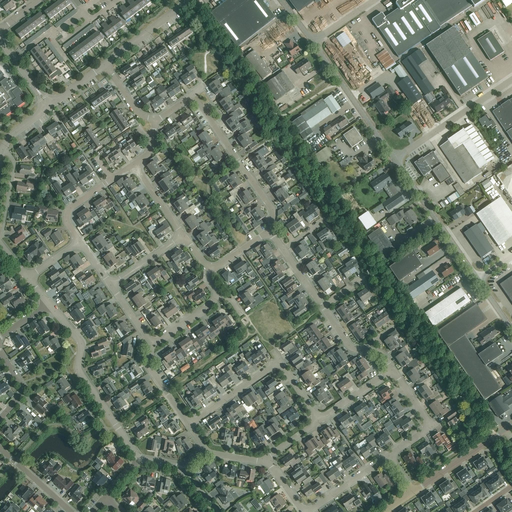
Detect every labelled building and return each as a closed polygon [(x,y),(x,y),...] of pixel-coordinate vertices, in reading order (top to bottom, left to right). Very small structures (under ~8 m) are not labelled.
[(4,0),(6,2),(2,5),(6,11),(10,9),(11,10),(15,7),(11,2),(12,0),(4,0)] [(62,10),(67,7),(61,0),(60,0),(57,3),(62,10)] [(134,15),(138,12),(129,0),(127,2),(131,7),(129,8),(134,15)] [(142,9),(137,2),(135,4),(131,0),(129,0),(138,12),(142,9)] [(142,9),(146,6),(141,0),(138,0),(139,0),(137,2),(142,9)] [(237,48),(275,18),(261,0),(227,0),(210,13),(237,48)] [(289,0),(298,11),(312,0),(314,0),(317,3),(320,0),(289,0)] [(399,8),(392,13),(415,46),(440,29),(441,30),(445,27),(444,25),(472,6),(474,8),(485,0),(401,0),(396,4),(399,8)] [(58,14),(62,10),(57,3),(53,6),(58,14)] [(134,15),(129,8),(127,10),(123,5),(121,7),(130,18),(134,15)] [(54,17),(58,14),(53,6),(48,9),(54,17)] [(126,22),(130,18),(121,7),(119,8),(123,13),(120,15),(126,22)] [(50,20),(54,17),(48,9),(44,12),(50,20)] [(484,20),(482,16),(480,16),(478,10),(473,12),(478,23),(484,20)] [(36,16),(42,24),(46,20),(40,13),(36,16)] [(398,58),(415,46),(392,13),(385,18),(382,14),(372,20),(398,58)] [(38,27),(42,24),(36,16),(32,19),(38,27)] [(117,26),(120,29),(124,26),(122,23),(119,19),(117,21),(113,16),(111,18),(117,26)] [(116,32),(120,29),(117,26),(111,18),(109,19),(113,24),(111,25),(113,29),(116,32)] [(33,30),(38,27),(32,19),(28,22),(33,30)] [(29,33),(33,30),(28,22),(24,25),(29,33)] [(109,32),(112,36),(116,32),(113,29),(111,25),(109,27),(105,22),(103,24),(109,32)] [(108,39),(112,36),(109,32),(103,24),(101,26),(105,30),(102,32),(105,35),(108,39)] [(187,24),(184,26),(187,29),(185,30),(189,37),(193,35),(194,34),(189,27),(187,24)] [(25,36),(29,33),(24,25),(19,29),(25,36)] [(460,97),(488,78),(471,53),(454,27),(426,46),(443,71),(460,97)] [(281,38),(289,32),(285,28),(278,33),(281,38)] [(21,39),(25,36),(19,29),(15,32),(21,39)] [(189,37),(185,30),(182,32),(180,29),(178,30),(185,40),(189,37)] [(181,43),(185,40),(178,30),(176,31),(178,35),(176,36),(181,43)] [(93,35),(99,43),(103,39),(98,32),(93,35)] [(490,61),(504,52),(491,32),(477,41),(490,61)] [(181,43),(176,36),(174,38),(172,34),(170,36),(177,46),(181,43)] [(95,46),(99,43),(93,35),(89,38),(95,46)] [(173,49),(177,46),(170,36),(168,37),(170,40),(168,42),(170,45),(168,46),(170,50),(173,49)] [(91,49),(95,46),(89,38),(85,41),(91,49)] [(294,45),(290,40),(285,44),(288,49),(287,50),(292,56),(300,50),(296,44),(294,45)] [(384,71),(394,65),(378,40),(374,42),(372,40),(366,43),(384,71)] [(87,52),(91,49),(85,41),(81,45),(87,52)] [(160,50),(164,57),(169,54),(164,47),(162,44),(159,45),(162,49),(160,50)] [(77,48),(82,55),(87,52),(81,45),(77,48)] [(252,45),(241,53),(243,56),(254,48),(252,45)] [(34,56),(41,50),(38,46),(31,52),(34,56)] [(78,58),(82,55),(77,48),(73,51),(78,58)] [(164,57),(160,50),(157,52),(155,48),(153,50),(160,60),(164,57)] [(41,50),(34,56),(37,60),(44,54),(41,50)] [(156,63),(160,60),(153,50),(151,51),(153,54),(151,56),(156,63)] [(429,104),(436,100),(431,92),(434,90),(418,66),(427,60),(419,50),(402,61),(405,66),(425,95),(423,96),(429,104)] [(74,61),(78,58),(73,51),(69,54),(74,61)] [(263,79),(271,73),(254,51),(246,57),(263,79)] [(40,64),(47,59),(44,54),(37,60),(40,64)] [(156,63),(151,56),(149,57),(147,54),(145,56),(152,66),(156,63)] [(147,69),(152,66),(145,56),(143,57),(145,60),(143,62),(147,69)] [(43,68),(50,63),(47,59),(40,64),(43,68)] [(302,73),(305,71),(311,67),(306,59),(297,66),(293,68),(297,74),(301,72),(302,73)] [(46,72),(53,67),(50,63),(43,68),(46,72)] [(139,70),(136,65),(131,68),(129,65),(121,70),(125,76),(129,74),(131,76),(139,70)] [(185,74),(191,82),(196,79),(193,75),(196,72),(191,65),(186,69),(188,72),(185,74)] [(412,105),(420,100),(422,98),(408,77),(400,65),(393,70),(402,81),(398,84),(412,105)] [(155,72),(150,75),(152,77),(160,72),(157,66),(153,69),(155,72)] [(53,67),(46,72),(52,80),(58,75),(59,77),(63,74),(59,69),(56,71),(53,67)] [(144,78),(139,72),(132,78),(134,81),(130,83),(134,89),(143,83),(141,80),(144,78)] [(191,82),(185,74),(183,76),(181,73),(179,75),(177,72),(174,75),(180,84),(183,81),(186,86),(191,82)] [(276,101),(277,100),(295,88),(283,72),(265,84),(276,101)] [(213,90),(221,85),(217,80),(220,78),(218,75),(211,79),(213,83),(209,86),(213,90)] [(0,120),(13,111),(14,112),(19,109),(18,107),(24,103),(20,96),(23,94),(18,88),(12,79),(9,81),(7,78),(0,83),(3,87),(0,88),(0,120)] [(171,88),(176,95),(181,92),(178,88),(180,86),(176,79),(171,83),(173,86),(171,88)] [(373,99),(383,91),(378,83),(367,91),(373,99)] [(221,97),(230,91),(231,90),(228,86),(224,89),(221,85),(213,90),(216,95),(218,94),(221,97)] [(176,95),(171,88),(168,90),(166,86),(163,88),(162,86),(159,88),(165,97),(168,95),(171,99),(176,95)] [(391,97),(395,94),(390,87),(386,90),(391,97)] [(161,99),(165,97),(159,88),(155,90),(157,92),(152,95),(152,96),(159,107),(164,103),(161,99)] [(101,90),(108,100),(112,97),(107,90),(105,92),(103,89),(101,90)] [(104,103),(108,100),(101,90),(99,92),(101,95),(99,96),(104,103)] [(223,108),(231,102),(228,97),(232,94),(230,91),(221,97),(223,100),(220,103),(223,108)] [(384,115),(385,114),(389,111),(382,100),(389,96),(386,92),(375,100),(377,103),(375,105),(382,116),(384,114),(384,115)] [(92,96),(99,106),(104,103),(99,96),(97,98),(94,94),(92,96)] [(341,108),(335,100),(332,95),(324,101),(323,99),(300,114),(302,116),(292,123),(303,140),(313,133),(310,129),(318,123),(331,114),(332,113),(332,114),(341,108)] [(95,109),(99,106),(92,96),(90,97),(93,101),(90,102),(95,109)] [(152,96),(147,99),(146,97),(142,100),(148,109),(152,106),(154,110),(159,107),(152,96)] [(451,102),(446,96),(437,102),(436,101),(431,104),(437,112),(445,107),(451,102)] [(511,141),(511,99),(493,113),(511,141)] [(233,113),(239,109),(241,107),(239,104),(235,107),(231,102),(223,108),(227,112),(231,110),(233,113)] [(79,105),(86,115),(90,112),(86,106),(83,107),(81,104),(79,105)] [(82,118),(86,115),(79,105),(77,107),(79,110),(77,111),(82,118)] [(113,118),(122,111),(121,110),(119,111),(117,109),(110,114),(113,118)] [(229,128),(240,120),(238,117),(243,114),(239,109),(233,113),(227,117),(230,120),(226,122),(228,125),(227,125),(229,128)] [(82,118),(77,111),(75,113),(73,110),(70,111),(77,121),(82,118)] [(72,128),(74,126),(73,124),(77,121),(70,111),(68,113),(71,116),(69,117),(71,120),(68,122),(72,128)] [(115,121),(122,116),(121,115),(123,113),(122,111),(113,118),(115,121)] [(182,115),(189,125),(194,122),(195,123),(198,121),(194,116),(191,118),(189,115),(187,117),(184,113),(182,115)] [(189,125),(182,115),(180,116),(183,120),(177,124),(179,127),(183,132),(187,130),(185,128),(189,125)] [(117,125),(127,118),(126,117),(123,118),(122,116),(115,121),(117,125)] [(489,122),(485,116),(478,121),(482,127),(485,125),(487,128),(490,126),(491,129),(496,126),(492,120),(489,122)] [(120,128),(127,123),(126,122),(128,120),(127,118),(117,125),(120,128)] [(339,119),(322,131),(326,136),(332,131),(331,130),(338,125),(340,129),(348,124),(344,118),(340,121),(339,119)] [(240,125),(238,122),(229,128),(231,131),(231,130),(233,133),(237,130),(239,133),(250,125),(247,120),(240,125)] [(400,130),(397,132),(400,137),(401,138),(411,131),(410,130),(413,128),(409,122),(399,129),(400,130)] [(52,126),(59,137),(63,133),(65,136),(69,134),(62,124),(59,126),(56,123),(52,126)] [(127,123),(120,128),(122,132),(129,127),(132,125),(130,124),(128,125),(127,123)] [(183,132),(179,127),(175,129),(173,126),(171,128),(168,125),(166,126),(173,136),(178,133),(179,135),(183,132)] [(241,144),(249,138),(246,133),(253,128),(250,125),(239,133),(241,137),(238,139),(241,144)] [(494,158),(472,125),(464,130),(464,129),(448,140),(448,141),(440,147),(465,184),(482,173),(479,169),(494,158)] [(54,140),(59,137),(52,126),(47,129),(49,133),(45,135),(56,150),(58,148),(56,145),(57,144),(55,142),(54,140)] [(173,136),(166,126),(164,128),(167,131),(164,132),(165,133),(163,135),(166,140),(169,138),(169,139),(170,139),(171,140),(173,138),(173,137),(173,136)] [(73,135),(79,131),(82,129),(81,127),(78,129),(72,133),(73,135)] [(85,137),(92,132),(90,128),(83,133),(83,134),(81,135),(82,137),(84,135),(85,137)] [(352,148),(363,140),(354,128),(343,136),(352,148)] [(85,142),(95,135),(92,132),(85,137),(86,139),(84,140),(85,142)] [(202,142),(209,137),(206,132),(201,135),(198,132),(193,136),(197,142),(200,139),(202,142)] [(52,152),(56,150),(45,135),(42,137),(41,135),(36,138),(41,147),(46,143),(48,146),(52,152)] [(90,144),(97,139),(95,135),(85,142),(87,144),(89,142),(90,144)] [(127,142),(134,152),(136,151),(134,147),(136,146),(136,147),(139,145),(132,135),(129,137),(131,139),(127,142)] [(213,141),(209,137),(202,142),(204,144),(200,147),(202,149),(197,152),(199,156),(201,155),(211,148),(214,146),(211,142),(213,141)] [(41,147),(36,138),(30,142),(33,145),(30,147),(40,163),(44,161),(38,153),(43,149),(41,147)] [(249,138),(241,144),(244,149),(249,146),(251,149),(257,145),(255,141),(253,143),(249,138)] [(90,149),(100,142),(97,139),(90,144),(91,146),(89,147),(90,149)] [(100,142),(90,149),(91,151),(94,149),(95,151),(102,146),(100,142)] [(123,145),(121,143),(118,145),(121,149),(120,149),(121,151),(124,154),(129,150),(132,154),(134,152),(127,142),(123,145)] [(26,151),(22,146),(16,150),(23,160),(28,157),(30,160),(35,156),(31,151),(28,153),(26,151)] [(111,153),(118,163),(120,162),(118,158),(120,157),(118,153),(121,151),(120,149),(118,146),(114,148),(115,150),(111,153)] [(201,155),(199,156),(201,159),(203,158),(206,156),(208,158),(210,160),(213,158),(221,153),(217,148),(216,149),(213,151),(211,148),(201,155)] [(256,165),(265,159),(263,156),(267,154),(263,148),(254,154),(257,157),(252,160),(256,165)] [(317,165),(324,161),(325,163),(332,158),(325,148),(312,157),(317,165)] [(439,155),(436,151),(433,152),(423,158),(422,158),(414,163),(423,177),(431,171),(440,185),(446,181),(449,186),(457,180),(439,155)] [(116,164),(118,163),(111,153),(107,156),(105,153),(102,155),(109,165),(114,161),(116,164)] [(221,153),(213,158),(215,160),(211,163),(215,169),(222,164),(220,161),(224,158),(221,153)] [(368,160),(364,154),(358,158),(363,164),(361,165),(366,171),(367,171),(368,172),(372,169),(371,168),(375,165),(371,158),(368,160)] [(151,171),(158,166),(156,164),(160,161),(156,156),(149,161),(151,163),(147,166),(151,171)] [(266,171),(274,164),(270,159),(265,163),(263,160),(265,159),(256,165),(259,170),(263,167),(266,171)] [(503,174),(496,180),(511,202),(511,179),(511,178),(511,177),(511,163),(504,169),(501,172),(503,174)] [(267,182),(276,176),(274,173),(276,172),(275,169),(277,168),(274,164),(266,171),(268,174),(264,177),(267,182)] [(493,174),(502,167),(500,165),(491,173),(493,174)] [(34,181),(35,175),(31,175),(32,168),(21,166),(20,174),(28,176),(27,179),(34,181)] [(84,172),(82,174),(88,182),(93,179),(90,175),(93,173),(89,166),(83,170),(84,172)] [(158,166),(151,171),(154,176),(158,173),(160,176),(167,172),(163,166),(159,169),(158,166)] [(286,180),(296,174),(294,170),(284,177),(286,180)] [(77,172),(72,175),(78,184),(80,182),(83,186),(88,182),(82,174),(80,175),(77,172)] [(162,188),(172,181),(169,176),(170,175),(168,172),(161,177),(163,180),(159,183),(162,188)] [(66,186),(72,194),(77,190),(73,185),(76,183),(70,174),(65,177),(69,183),(66,186)] [(229,174),(220,180),(222,183),(225,181),(228,186),(239,179),(235,174),(231,177),(229,174)] [(391,181),(386,174),(382,177),(382,176),(371,184),(376,192),(383,188),(383,187),(386,185),(389,188),(393,185),(390,182),(391,181)] [(276,188),(285,182),(285,181),(283,178),(281,179),(280,177),(278,178),(276,176),(267,182),(271,187),(274,184),(276,188)] [(126,188),(133,183),(130,178),(126,181),(123,178),(117,183),(121,188),(124,186),(126,188)] [(232,196),(240,190),(238,187),(242,184),(239,179),(231,185),(234,190),(229,193),(232,196)] [(485,190),(492,185),(488,179),(481,184),(485,190)] [(33,188),(34,182),(28,181),(27,185),(18,183),(17,190),(27,192),(27,187),(33,188)] [(172,181),(162,188),(164,190),(163,191),(165,193),(166,193),(170,190),(172,193),(180,188),(178,184),(176,184),(175,185),(172,181)] [(72,194),(66,186),(62,188),(58,182),(53,186),(60,196),(64,193),(67,197),(72,194)] [(278,199),(286,193),(289,191),(286,186),(287,185),(285,182),(276,188),(279,191),(274,194),(278,199)] [(126,188),(122,191),(124,193),(128,199),(135,194),(132,191),(137,188),(133,183),(126,188)] [(456,183),(452,186),(458,196),(463,193),(456,183)] [(393,185),(389,188),(394,196),(382,204),(388,212),(405,201),(399,193),(399,194),(393,185)] [(232,196),(228,199),(231,202),(236,198),(239,203),(250,196),(247,191),(243,193),(240,190),(232,196)] [(454,192),(444,199),(448,204),(458,198),(454,192)] [(178,202),(174,204),(177,209),(185,204),(188,202),(185,197),(185,196),(183,193),(176,198),(178,202)] [(286,193),(278,199),(281,204),(285,201),(288,204),(289,203),(296,198),(294,195),(289,198),(286,193)] [(139,198),(136,194),(130,199),(135,207),(136,207),(146,200),(143,195),(139,198)] [(192,204),(199,199),(196,195),(189,200),(192,204)] [(243,212),(252,207),(249,203),(254,200),(250,196),(239,203),(243,208),(240,209),(242,211),(243,213),(243,212)] [(98,201),(104,210),(107,208),(108,210),(114,206),(110,199),(106,202),(103,197),(98,201)] [(498,246),(511,236),(511,213),(508,208),(501,197),(476,214),(483,225),(498,246)] [(299,201),(297,198),(290,203),(292,206),(299,201)] [(146,200),(138,205),(141,210),(139,212),(141,215),(148,211),(145,207),(149,205),(146,200)] [(102,211),(104,210),(98,201),(94,204),(96,208),(93,211),(99,219),(102,217),(101,215),(103,213),(102,211)] [(308,207),(305,209),(313,220),(318,216),(315,212),(319,210),(314,203),(309,207),(308,207)] [(187,215),(194,210),(196,208),(194,205),(189,208),(185,204),(177,209),(181,214),(185,211),(187,215)] [(469,207),(465,209),(462,205),(459,207),(459,206),(456,209),(457,209),(450,214),(455,220),(464,214),(466,213),(466,214),(468,217),(473,213),(469,207)] [(11,219),(12,219),(21,221),(22,216),(25,216),(26,212),(34,213),(35,208),(24,206),(23,210),(15,209),(14,214),(12,214),(11,219)] [(46,221),(56,222),(57,222),(58,215),(57,215),(57,211),(48,210),(48,207),(37,206),(37,214),(47,215),(46,221)] [(253,218),(262,212),(258,207),(254,210),(252,207),(243,212),(246,216),(247,215),(249,217),(251,216),(253,218)] [(99,219),(93,211),(90,213),(87,209),(82,212),(89,222),(91,220),(94,218),(96,222),(99,220),(99,219)] [(189,226),(197,220),(194,215),(196,213),(194,210),(187,215),(189,218),(185,221),(189,226)] [(400,212),(399,210),(395,213),(395,214),(387,220),(391,226),(399,221),(404,218),(407,223),(408,222),(410,226),(417,221),(413,215),(414,214),(411,210),(405,214),(403,210),(400,212)] [(313,220),(308,212),(306,214),(303,211),(298,215),(302,221),(302,222),(306,219),(308,223),(313,220)] [(79,218),(75,221),(76,223),(80,228),(89,222),(82,212),(77,215),(79,218)] [(262,212),(253,218),(254,220),(252,222),(254,224),(252,225),(255,229),(263,223),(262,224),(260,220),(265,217),(262,212)] [(291,223),(297,231),(302,228),(299,224),(302,221),(298,215),(296,212),(292,215),(293,216),(291,218),(294,221),(291,223)] [(376,224),(368,212),(358,219),(366,231),(376,224)] [(297,231),(291,223),(288,225),(286,221),(284,223),(282,219),(277,223),(283,231),(286,229),(287,230),(288,229),(292,235),(297,231)] [(160,229),(165,237),(170,233),(167,229),(170,227),(165,220),(160,224),(162,228),(160,229)] [(199,223),(197,220),(189,226),(192,231),(196,228),(199,231),(206,226),(205,223),(204,222),(203,223),(201,221),(199,223)] [(206,226),(199,231),(201,234),(197,237),(200,242),(209,236),(207,234),(210,231),(208,228),(212,225),(210,223),(209,223),(206,226)] [(486,230),(481,223),(477,226),(476,225),(464,233),(481,258),(493,250),(482,233),(486,230)] [(16,245),(25,238),(22,233),(25,231),(22,226),(16,230),(18,234),(12,238),(16,245)] [(165,237),(160,229),(157,231),(155,228),(149,232),(153,238),(157,236),(160,240),(165,237)] [(384,260),(396,251),(380,228),(368,237),(384,260)] [(54,234),(50,229),(47,230),(47,229),(42,232),(46,238),(50,235),(57,246),(64,241),(61,237),(62,236),(58,231),(54,234)] [(322,232),(327,239),(329,237),(331,240),(336,237),(332,232),(330,234),(327,229),(322,232)] [(96,247),(105,241),(103,238),(106,236),(102,230),(95,235),(98,238),(93,242),(96,247)] [(322,243),(327,239),(322,232),(317,236),(320,241),(318,242),(324,250),(326,249),(322,243)] [(209,236),(200,242),(204,247),(208,244),(210,247),(218,242),(212,234),(209,236)] [(134,246),(140,254),(145,250),(141,245),(145,243),(141,237),(137,240),(139,242),(134,246)] [(123,240),(120,242),(129,255),(132,253),(135,257),(140,254),(134,246),(131,248),(127,243),(126,244),(123,240)] [(300,246),(295,250),(298,255),(305,250),(308,248),(307,245),(304,240),(298,244),(300,246)] [(107,251),(113,247),(109,241),(106,243),(105,241),(96,247),(99,251),(104,248),(107,251)] [(39,245),(37,243),(31,247),(32,249),(24,254),(29,262),(37,256),(38,258),(45,254),(44,252),(47,250),(42,243),(39,245)] [(263,255),(271,250),(269,247),(270,246),(268,244),(266,243),(263,246),(264,247),(262,248),(260,244),(253,249),(256,253),(260,250),(263,255)] [(430,257),(439,250),(433,243),(424,249),(430,257)] [(217,244),(210,249),(212,251),(208,254),(212,259),(215,256),(216,257),(217,258),(218,258),(219,257),(219,256),(219,255),(218,254),(220,253),(218,250),(221,249),(217,244)] [(107,263),(115,258),(113,256),(117,252),(113,247),(107,251),(109,255),(104,258),(105,260),(105,261),(107,263)] [(305,250),(298,255),(302,260),(307,256),(308,258),(315,254),(312,249),(310,251),(308,248),(305,250)] [(175,253),(182,263),(184,261),(185,263),(191,259),(186,252),(183,254),(180,250),(175,253)] [(274,255),(271,250),(263,255),(261,256),(263,258),(261,260),(263,262),(261,263),(264,267),(264,266),(271,261),(269,258),(274,255)] [(412,252),(389,268),(399,282),(422,266),(412,252)] [(179,264),(182,263),(175,253),(170,257),(173,261),(170,263),(171,265),(173,268),(177,273),(180,271),(178,268),(180,266),(179,264)] [(72,258),(70,255),(64,259),(66,263),(69,261),(72,265),(81,260),(77,255),(72,258)] [(320,264),(315,257),(310,260),(311,263),(306,266),(310,271),(317,266),(320,264)] [(115,258),(107,263),(109,266),(111,268),(116,264),(118,268),(125,263),(123,259),(121,260),(120,258),(116,260),(115,258)] [(344,264),(347,268),(351,275),(356,272),(355,270),(359,268),(353,258),(344,264)] [(81,260),(72,265),(76,270),(72,273),(75,276),(81,271),(79,268),(84,265),(81,260)] [(271,274),(273,272),(282,266),(279,261),(274,265),(271,261),(264,266),(266,270),(268,269),(270,271),(271,274)] [(244,264),(243,262),(238,265),(244,273),(246,272),(249,276),(254,272),(247,262),(244,264)] [(444,278),(453,271),(448,264),(439,270),(444,278)] [(242,275),(244,273),(238,265),(233,268),(237,272),(234,274),(233,273),(238,281),(238,280),(243,277),(242,275)] [(156,267),(151,270),(157,278),(162,275),(165,281),(169,278),(161,266),(158,269),(156,267)] [(276,283),(277,282),(283,278),(285,276),(283,273),(285,271),(282,266),(273,272),(275,274),(273,276),(274,278),(271,281),(273,284),(276,283)] [(317,266),(310,271),(313,276),(318,272),(320,275),(325,271),(321,267),(318,269),(317,266)] [(351,275),(347,268),(344,270),(342,267),(337,270),(341,275),(343,273),(346,278),(351,275)] [(60,279),(66,275),(63,269),(58,273),(56,269),(48,275),(52,281),(59,277),(60,279)] [(152,282),(157,278),(151,270),(146,274),(150,279),(147,281),(148,283),(150,286),(153,290),(156,287),(152,282)] [(432,271),(419,280),(418,280),(426,291),(439,282),(432,271)] [(238,281),(233,273),(231,275),(228,272),(223,275),(228,283),(230,281),(233,284),(238,281)] [(82,273),(77,276),(81,282),(84,280),(89,287),(93,285),(91,282),(94,280),(95,280),(90,273),(90,274),(85,277),(82,273)] [(321,287),(328,283),(328,282),(332,280),(329,275),(328,276),(326,273),(321,277),(323,279),(318,283),(321,287)] [(5,279),(3,276),(0,277),(0,289),(0,290),(2,289),(4,288),(7,293),(12,289),(10,286),(12,285),(7,278),(5,279)] [(189,291),(196,287),(194,284),(198,281),(195,276),(186,281),(189,285),(186,287),(189,291)] [(511,276),(500,285),(511,302),(511,276)] [(52,281),(49,284),(54,290),(57,288),(59,291),(69,284),(66,279),(62,282),(60,279),(59,277),(52,281)] [(285,288),(293,282),(290,278),(285,281),(283,278),(277,282),(279,285),(280,285),(283,290),(285,288)] [(414,299),(426,291),(419,280),(407,288),(414,299)] [(135,284),(133,282),(124,288),(128,293),(132,290),(134,293),(141,288),(138,282),(135,284)] [(286,295),(288,298),(294,294),(295,294),(293,290),(297,287),(293,282),(285,288),(289,293),(286,295)] [(328,283),(321,287),(325,292),(330,289),(331,291),(336,288),(333,283),(330,285),(328,283)] [(74,303),(69,296),(74,293),(74,292),(77,290),(73,284),(70,287),(63,291),(66,295),(60,299),(63,303),(64,302),(67,307),(74,303)] [(251,286),(242,292),(244,295),(241,297),(244,302),(253,296),(251,294),(255,291),(251,286)] [(98,291),(95,287),(89,291),(92,295),(93,294),(97,299),(95,300),(95,301),(97,304),(98,304),(100,303),(106,299),(102,294),(103,293),(100,289),(98,291)] [(362,292),(368,300),(373,297),(376,301),(379,299),(373,290),(370,292),(367,288),(362,292)] [(433,327),(470,302),(461,288),(424,314),(433,327)] [(137,296),(132,299),(136,304),(143,299),(141,297),(145,294),(141,289),(136,293),(137,296)] [(206,296),(201,289),(196,293),(194,294),(192,291),(186,295),(183,297),(185,299),(188,297),(189,300),(193,297),(197,302),(206,296)] [(363,303),(368,300),(362,292),(357,295),(360,299),(357,302),(362,310),(366,308),(363,303)] [(25,301),(20,294),(14,298),(11,294),(1,300),(5,306),(11,302),(15,308),(19,306),(19,305),(25,301)] [(295,302),(297,304),(297,305),(305,299),(301,294),(297,297),(295,294),(294,294),(288,298),(286,300),(290,306),(295,302)] [(143,299),(136,304),(139,309),(144,305),(146,309),(152,305),(146,296),(143,299)] [(253,296),(244,302),(247,307),(252,304),(255,307),(261,302),(257,296),(254,298),(253,296)] [(168,308),(173,315),(178,312),(174,307),(178,305),(174,299),(168,303),(170,307),(168,308)] [(297,305),(297,304),(294,306),(297,309),(292,312),(296,317),(306,310),(304,307),(308,304),(305,299),(297,305)] [(85,318),(79,310),(83,308),(79,303),(73,308),(75,311),(71,314),(73,318),(74,317),(78,323),(85,318)] [(107,308),(104,304),(97,309),(102,316),(107,312),(111,319),(118,314),(114,308),(112,304),(107,308)] [(340,315),(350,307),(349,306),(347,307),(344,304),(336,310),(340,315)] [(478,355),(465,336),(487,320),(476,304),(437,332),(485,400),(501,389),(485,366),(478,355)] [(173,315),(168,308),(165,310),(163,306),(157,310),(161,316),(165,314),(168,319),(173,315)] [(343,319),(351,314),(349,311),(352,309),(350,307),(340,315),(343,319)] [(381,314),(387,322),(392,319),(386,311),(384,308),(382,309),(384,312),(381,314)] [(158,319),(161,317),(156,311),(151,315),(153,318),(151,320),(156,328),(161,324),(158,319)] [(351,314),(343,319),(346,324),(354,319),(357,317),(356,315),(353,317),(351,314)] [(387,322),(381,314),(378,317),(376,314),(375,315),(382,326),(387,322)] [(222,315),(217,318),(222,327),(224,328),(226,327),(227,329),(233,324),(227,315),(223,318),(222,315)] [(377,329),(382,326),(375,315),(373,316),(375,319),(372,321),(377,329)] [(218,330),(222,327),(217,318),(212,322),(214,326),(211,328),(217,336),(220,333),(218,330)] [(39,323),(37,320),(30,325),(33,330),(37,328),(42,336),(49,331),(43,321),(39,323)] [(97,337),(98,334),(96,334),(91,328),(94,326),(90,320),(83,325),(85,328),(83,329),(90,340),(95,336),(97,337)] [(352,332),(360,327),(358,324),(361,322),(360,320),(357,322),(349,328),(352,332)] [(118,322),(112,326),(115,331),(116,331),(121,338),(124,336),(130,332),(127,327),(127,326),(124,322),(120,325),(118,322)] [(309,334),(317,329),(314,324),(306,330),(303,332),(304,333),(307,331),(309,334)] [(217,336),(211,328),(208,330),(205,326),(200,330),(205,337),(207,339),(209,337),(211,340),(217,336)] [(355,337),(366,330),(365,328),(362,330),(360,327),(352,332),(355,337)] [(497,334),(492,327),(487,331),(486,330),(480,335),(482,337),(478,340),(482,346),(494,337),(497,334)] [(310,341),(320,334),(317,329),(309,334),(311,338),(309,340),(310,341)] [(388,346),(395,341),(393,339),(399,335),(395,329),(386,336),(388,339),(384,342),(388,346)] [(205,337),(200,330),(195,333),(199,338),(195,340),(201,348),(204,345),(203,344),(205,342),(204,341),(207,339),(205,337)] [(366,330),(355,337),(359,342),(367,336),(364,333),(367,331),(366,330)] [(316,344),(317,343),(324,338),(320,334),(310,341),(311,343),(314,341),(316,344)] [(22,339),(20,336),(12,341),(14,345),(15,344),(19,349),(23,346),(25,349),(30,346),(25,337),(22,339)] [(131,357),(133,346),(131,346),(132,339),(130,336),(122,342),(124,345),(122,356),(131,357)] [(325,337),(324,338),(317,343),(319,346),(317,348),(315,345),(310,349),(312,353),(317,349),(318,349),(329,342),(325,337)] [(51,341),(49,338),(42,342),(46,348),(50,345),(51,348),(52,348),(54,351),(61,347),(57,341),(58,341),(56,338),(51,341)] [(201,348),(195,340),(195,339),(191,342),(189,338),(184,341),(189,348),(191,352),(196,349),(197,350),(201,348)] [(93,359),(102,356),(100,351),(105,349),(104,347),(108,345),(106,339),(97,342),(98,346),(94,348),(95,351),(95,352),(95,353),(91,354),(92,355),(91,358),(93,358),(93,359)] [(397,352),(404,347),(407,345),(404,342),(402,344),(398,339),(395,341),(388,346),(391,351),(395,348),(397,352)] [(189,348),(184,341),(179,345),(181,348),(178,350),(184,359),(187,356),(186,355),(189,354),(186,350),(189,348)] [(292,345),(289,342),(281,347),(286,353),(288,351),(291,355),(298,350),(294,344),(292,345)] [(329,342),(318,349),(319,351),(322,349),(324,352),(332,347),(329,342)] [(495,343),(478,355),(486,366),(502,355),(495,343)] [(254,353),(260,362),(265,358),(263,354),(266,352),(260,344),(254,348),(257,351),(254,353)] [(400,355),(396,358),(399,363),(408,357),(410,355),(408,353),(404,347),(397,352),(400,355)] [(172,349),(167,353),(172,360),(173,361),(176,359),(177,362),(180,360),(181,361),(184,359),(178,350),(175,353),(172,349)] [(335,360),(344,354),(340,349),(336,352),(334,349),(326,355),(328,358),(332,356),(335,360)] [(30,354),(28,350),(19,356),(21,359),(18,361),(22,368),(31,362),(27,356),(30,354)] [(294,357),(290,360),(294,365),(302,359),(303,359),(301,356),(303,355),(299,350),(293,355),(294,357)] [(260,362),(254,353),(252,355),(250,352),(248,353),(247,353),(244,355),(249,363),(253,361),(256,365),(260,362)] [(172,360),(167,353),(162,356),(166,361),(163,363),(168,371),(172,367),(171,366),(172,365),(175,364),(173,361),(172,360)] [(244,355),(243,353),(239,356),(240,357),(241,359),(239,361),(240,363),(238,364),(244,373),(249,370),(246,366),(249,363),(244,355)] [(335,360),(333,362),(335,364),(336,367),(335,368),(337,371),(345,365),(343,362),(347,359),(344,354),(335,360)] [(408,357),(399,363),(402,368),(410,363),(412,366),(417,362),(420,360),(418,357),(413,360),(411,358),(410,355),(408,357)] [(34,362),(37,366),(42,362),(40,358),(34,362)] [(359,369),(366,364),(363,359),(359,362),(356,358),(349,363),(354,369),(357,367),(359,369)] [(301,367),(303,370),(310,366),(306,360),(304,361),(302,359),(294,365),(297,370),(301,367)] [(94,377),(104,373),(102,367),(105,366),(104,361),(97,364),(98,367),(91,369),(94,377)] [(134,365),(131,361),(124,366),(127,370),(130,369),(135,377),(142,373),(136,364),(134,365)] [(419,366),(417,362),(412,366),(410,367),(412,370),(407,374),(410,379),(419,373),(417,371),(419,369),(418,367),(419,366)] [(244,373),(238,364),(236,366),(234,364),(232,366),(231,364),(227,366),(233,375),(236,372),(239,377),(244,373)] [(366,364),(359,369),(360,371),(357,374),(359,376),(357,377),(360,381),(367,376),(365,372),(370,369),(366,364)] [(230,377),(233,375),(227,366),(221,370),(224,374),(222,376),(228,385),(233,381),(230,377)] [(305,381),(314,375),(312,373),(314,371),(310,366),(303,370),(306,374),(302,376),(305,381)] [(341,381),(348,390),(352,386),(350,382),(353,380),(348,373),(342,377),(344,379),(341,381)] [(421,375),(419,373),(410,379),(414,384),(415,383),(417,386),(421,384),(428,378),(426,375),(424,376),(423,374),(421,375)] [(216,377),(214,375),(211,378),(217,386),(220,384),(223,388),(228,385),(222,376),(219,378),(218,375),(216,377)] [(314,375),(305,381),(309,386),(313,383),(315,387),(322,382),(318,376),(316,378),(314,375)] [(68,384),(63,378),(57,382),(62,389),(58,392),(62,397),(67,393),(65,390),(70,386),(68,383),(68,384)] [(108,396),(116,390),(112,385),(113,385),(108,378),(103,382),(106,387),(103,388),(108,396)] [(213,389),(217,386),(211,378),(207,380),(209,382),(206,384),(208,386),(205,387),(211,396),(216,393),(213,389)] [(421,395),(430,389),(428,387),(430,385),(429,383),(430,382),(428,378),(421,384),(423,387),(418,390),(421,395)] [(267,396),(275,390),(273,387),(277,384),(274,379),(265,385),(267,388),(263,390),(267,396)] [(153,390),(147,381),(139,387),(136,383),(129,387),(132,391),(137,388),(138,391),(142,388),(146,395),(153,390)] [(348,390),(341,381),(339,383),(338,381),(332,385),(337,391),(340,389),(343,393),(348,390)] [(2,386),(0,382),(0,392),(1,395),(3,393),(4,394),(6,393),(6,392),(10,389),(6,383),(2,386)] [(317,398),(327,391),(325,393),(323,390),(326,388),(322,384),(318,387),(319,390),(314,393),(317,398)] [(384,390),(377,395),(380,398),(379,399),(382,404),(391,399),(389,395),(392,393),(388,388),(387,388),(386,386),(383,389),(384,390)] [(203,389),(201,387),(199,389),(198,387),(194,389),(195,390),(200,398),(203,395),(206,399),(211,396),(205,387),(203,389)] [(432,391),(430,389),(421,395),(425,400),(430,397),(432,400),(439,395),(437,391),(435,392),(434,390),(432,391)] [(510,389),(488,404),(498,418),(510,409),(508,407),(511,403),(511,390),(510,389)] [(191,395),(185,399),(192,408),(194,406),(195,407),(196,408),(199,406),(198,405),(200,404),(197,400),(200,398),(195,390),(190,393),(191,395)] [(278,403),(286,397),(283,392),(278,395),(276,391),(268,397),(270,401),(274,398),(278,403)] [(327,391),(317,398),(320,403),(326,399),(328,402),(333,398),(327,391)] [(127,398),(123,392),(116,397),(118,400),(113,403),(119,411),(127,405),(124,400),(127,398)] [(248,396),(253,404),(256,402),(258,406),(264,402),(263,400),(258,394),(255,396),(253,392),(248,396)] [(72,397),(70,394),(63,399),(67,404),(70,402),(75,409),(82,404),(78,399),(79,399),(76,395),(72,397)] [(433,411),(441,405),(437,401),(442,398),(439,395),(432,400),(434,403),(429,406),(433,411)] [(41,398),(38,396),(33,401),(38,405),(35,408),(42,415),(47,410),(43,407),(47,403),(44,401),(44,399),(42,398),(41,398)] [(248,413),(253,409),(251,406),(253,404),(248,396),(243,399),(246,403),(243,405),(248,413)] [(286,397),(278,403),(281,408),(277,411),(280,414),(288,409),(285,405),(289,402),(286,397)] [(389,414),(400,406),(397,401),(396,402),(394,399),(383,406),(385,410),(386,409),(389,414)] [(248,413),(243,405),(242,404),(239,406),(237,403),(232,407),(237,414),(240,412),(244,416),(248,413)] [(364,403),(359,407),(364,414),(367,417),(373,413),(374,412),(370,405),(367,407),(366,406),(364,403)] [(441,405),(433,411),(436,416),(440,413),(442,416),(449,412),(446,408),(444,410),(441,405)] [(161,425),(162,424),(163,424),(169,420),(167,417),(170,415),(164,406),(155,412),(157,415),(159,413),(162,417),(160,419),(162,422),(160,423),(161,425)] [(400,406),(389,414),(392,418),(391,419),(394,422),(400,418),(404,415),(402,412),(404,410),(400,406)] [(231,423),(235,421),(234,419),(238,416),(237,414),(232,407),(227,410),(229,413),(226,415),(230,421),(231,423)] [(298,419),(299,418),(298,417),(299,417),(293,407),(282,415),(285,421),(288,418),(291,422),(296,419),(296,420),(297,420),(298,419)] [(362,416),(364,414),(359,407),(354,410),(357,414),(354,416),(359,423),(360,425),(363,423),(362,421),(364,419),(362,416)] [(449,427),(457,421),(455,418),(457,416),(453,410),(446,415),(449,419),(445,421),(449,427)] [(91,417),(87,411),(82,415),(81,414),(80,415),(78,413),(72,417),(74,419),(78,425),(81,423),(81,424),(85,421),(87,422),(92,419),(90,417),(91,417)] [(30,417),(25,413),(20,418),(24,421),(20,426),(24,429),(27,425),(33,419),(30,416),(30,417)] [(359,423),(354,416),(351,418),(348,414),(344,418),(350,426),(352,425),(353,427),(359,423)] [(230,421),(226,415),(225,415),(226,416),(221,419),(218,416),(207,424),(212,431),(217,427),(219,429),(230,421)] [(139,439),(149,432),(144,425),(149,422),(145,417),(139,421),(142,425),(140,426),(140,427),(134,431),(139,439)] [(268,426),(274,434),(279,431),(277,427),(280,425),(274,417),(269,421),(271,424),(268,426)] [(342,417),(338,420),(339,421),(341,425),(339,427),(345,436),(348,434),(346,432),(349,430),(347,428),(350,426),(344,418),(343,418),(342,417)] [(414,425),(409,418),(403,422),(401,419),(394,424),(398,429),(401,427),(404,431),(414,425)] [(170,424),(168,421),(163,425),(167,430),(170,428),(174,434),(180,429),(175,421),(170,424)] [(274,434),(268,426),(266,427),(264,424),(258,428),(264,436),(267,434),(270,438),(274,434)] [(379,436),(385,444),(390,441),(387,436),(389,434),(388,432),(395,427),(393,424),(386,429),(385,428),(383,430),(384,433),(379,436)] [(17,435),(21,430),(17,426),(12,431),(9,428),(4,434),(7,436),(7,437),(12,441),(17,435)] [(325,430),(331,438),(333,441),(335,440),(336,439),(340,436),(336,430),(333,432),(330,427),(325,430)] [(235,432),(234,437),(238,437),(237,443),(243,444),(245,444),(246,443),(246,441),(246,440),(244,440),(245,435),(239,434),(239,429),(235,429),(235,432)] [(257,446),(263,442),(261,439),(263,437),(258,429),(252,433),(254,436),(251,438),(257,446)] [(223,431),(222,430),(221,440),(227,441),(228,438),(232,439),(234,433),(229,432),(229,431),(228,431),(227,430),(224,430),(223,431)] [(326,446),(330,443),(328,440),(331,438),(325,430),(321,433),(324,438),(322,440),(326,446)] [(443,439),(439,433),(433,438),(437,443),(436,443),(438,447),(443,443),(445,446),(450,443),(446,437),(443,439)] [(372,435),(369,437),(374,445),(377,443),(380,448),(385,444),(379,436),(377,438),(374,434),(372,435)] [(160,445),(162,438),(155,437),(155,441),(150,440),(148,450),(155,452),(156,444),(160,445)] [(371,447),(374,445),(369,437),(366,439),(367,441),(365,443),(366,445),(364,446),(370,455),(375,452),(371,447)] [(183,441),(181,438),(176,442),(179,447),(182,445),(187,451),(193,447),(187,439),(183,441)] [(310,441),(316,449),(318,447),(320,450),(324,447),(320,441),(318,442),(314,438),(310,441)] [(171,455),(173,445),(169,444),(169,442),(162,440),(161,449),(165,450),(164,453),(171,455)] [(313,451),(316,449),(310,441),(305,444),(308,449),(306,451),(310,456),(314,453),(313,451)] [(429,446),(426,442),(421,446),(418,448),(422,454),(424,453),(427,456),(428,458),(435,453),(434,452),(436,450),(432,444),(429,446)] [(370,455),(364,446),(361,448),(358,444),(353,447),(360,457),(363,455),(365,459),(370,455)] [(346,459),(352,468),(356,464),(354,461),(357,459),(350,449),(345,453),(348,457),(346,459)] [(115,457),(111,452),(105,456),(110,465),(112,467),(111,467),(111,468),(113,470),(114,469),(116,471),(123,462),(117,457),(115,459),(114,458),(115,457)] [(415,460),(410,453),(403,458),(408,465),(407,465),(410,469),(415,465),(418,468),(423,464),(418,457),(415,460)] [(293,458),(291,454),(282,461),(286,467),(290,464),(292,467),(301,461),(297,456),(293,458)] [(352,468),(346,459),(343,461),(341,457),(335,461),(341,470),(344,468),(347,471),(352,468)] [(485,460),(483,457),(473,464),(478,471),(487,465),(490,468),(494,466),(488,458),(485,460)] [(341,470),(335,461),(335,460),(329,463),(333,470),(331,471),(336,479),(341,475),(338,472),(341,470)] [(44,465),(42,467),(42,468),(40,471),(45,476),(48,472),(50,474),(49,474),(52,477),(61,467),(57,464),(54,468),(48,462),(45,465),(44,465)] [(295,479),(306,471),(300,463),(293,468),(295,472),(291,474),(295,479)] [(211,470),(208,465),(203,469),(206,473),(203,475),(208,482),(216,476),(211,469),(211,470)] [(223,468),(222,474),(227,475),(227,476),(230,476),(230,478),(234,478),(234,477),(236,468),(229,466),(228,468),(223,468)] [(107,474),(102,469),(99,471),(94,477),(96,479),(93,482),(100,488),(104,483),(105,483),(108,480),(104,476),(107,474)] [(253,481),(255,471),(247,469),(247,472),(241,471),(239,479),(245,480),(253,481)] [(336,479),(331,471),(329,473),(326,469),(324,471),(323,470),(320,472),(325,480),(328,478),(331,482),(336,479)] [(468,473),(465,469),(457,475),(457,476),(459,479),(462,482),(465,480),(466,482),(475,476),(471,470),(468,473)] [(305,485),(309,482),(312,480),(306,471),(295,479),(298,484),(302,481),(305,485)] [(495,477),(492,479),(497,487),(499,485),(500,486),(503,483),(500,478),(502,477),(499,472),(494,475),(495,477)] [(381,473),(374,478),(381,488),(387,484),(389,487),(394,484),(387,473),(383,476),(381,473)] [(304,489),(302,490),(307,497),(314,492),(315,493),(322,488),(320,485),(319,484),(322,482),(323,483),(324,485),(327,482),(325,480),(321,474),(318,476),(319,477),(314,480),(317,484),(312,487),(311,485),(309,482),(305,485),(302,487),(304,489)] [(66,482),(59,476),(54,482),(57,485),(56,485),(59,487),(58,488),(62,491),(66,486),(69,489),(73,483),(69,479),(66,482)] [(156,481),(150,480),(150,477),(144,476),(143,480),(140,479),(139,480),(138,482),(139,483),(142,484),(142,487),(146,488),(150,489),(149,490),(154,491),(156,481)] [(161,486),(158,485),(156,492),(163,493),(164,490),(168,491),(170,481),(163,479),(161,486)] [(262,479),(256,483),(259,486),(260,485),(266,494),(274,489),(270,484),(271,484),(268,479),(264,482),(262,479)] [(486,481),(482,484),(485,489),(488,487),(491,492),(495,489),(495,488),(497,487),(492,479),(488,482),(486,481)] [(450,484),(448,481),(440,486),(446,496),(458,488),(454,482),(450,484)] [(367,483),(361,488),(364,492),(362,493),(365,498),(370,494),(372,497),(377,493),(373,487),(372,485),(369,487),(367,483)] [(480,487),(474,491),(480,499),(482,497),(483,498),(486,495),(483,490),(485,489),(482,484),(479,486),(480,487)] [(77,504),(79,501),(80,501),(81,500),(81,499),(84,496),(80,492),(83,489),(77,485),(72,490),(75,493),(75,494),(75,495),(71,499),(77,504)] [(227,492),(223,486),(221,486),(217,488),(222,496),(220,497),(225,505),(233,499),(227,492)] [(29,491),(25,487),(18,496),(21,499),(24,499),(26,501),(34,492),(31,489),(29,491)] [(135,503),(140,498),(130,489),(122,499),(124,501),(126,503),(126,502),(129,505),(132,501),(135,503)] [(465,496),(469,501),(471,499),(474,504),(478,501),(478,500),(480,499),(474,491),(470,494),(468,496),(467,494),(465,496)] [(434,497),(431,492),(421,499),(426,506),(435,500),(438,504),(442,501),(437,494),(434,497)] [(176,494),(170,499),(175,506),(178,504),(182,508),(188,503),(184,498),(185,498),(182,494),(178,497),(176,494)] [(282,499),(279,494),(272,499),(270,496),(264,500),(267,504),(271,501),(274,506),(274,505),(278,510),(285,504),(281,499),(282,499)] [(353,498),(351,495),(341,501),(346,509),(354,503),(356,507),(361,503),(356,496),(353,498)] [(462,501),(458,503),(463,511),(465,509),(466,510),(469,507),(466,503),(469,501),(465,496),(461,499),(462,501)] [(47,504),(39,497),(36,500),(33,498),(28,503),(33,507),(36,505),(39,507),(37,509),(39,511),(42,511),(45,510),(43,508),(47,504)] [(143,499),(138,506),(142,510),(148,504),(143,499)] [(507,499),(502,503),(508,511),(511,509),(511,503),(510,505),(507,499)] [(4,507),(0,511),(11,511),(12,511),(17,511),(20,509),(14,504),(11,506),(8,503),(4,507)] [(242,511),(239,508),(241,507),(238,503),(232,508),(235,511),(233,511),(242,511)] [(508,511),(502,503),(497,506),(501,511),(500,511),(508,511)]
